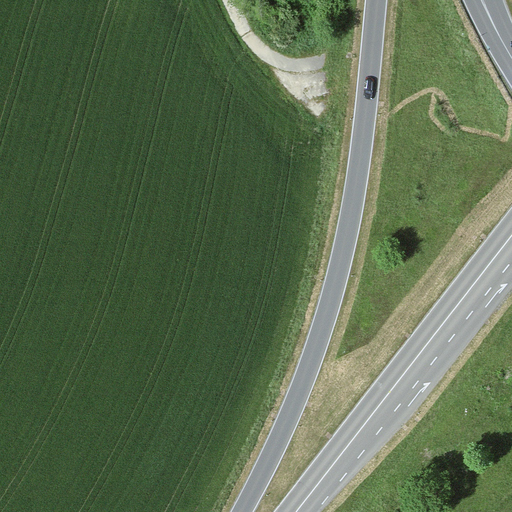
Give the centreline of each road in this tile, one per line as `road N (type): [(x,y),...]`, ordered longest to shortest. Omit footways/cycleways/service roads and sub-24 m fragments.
road 1 (primary): [(376,0),(358,169),(329,304),(301,387),(241,511)]
road 2 (primary): [(511,235),(296,511)]
